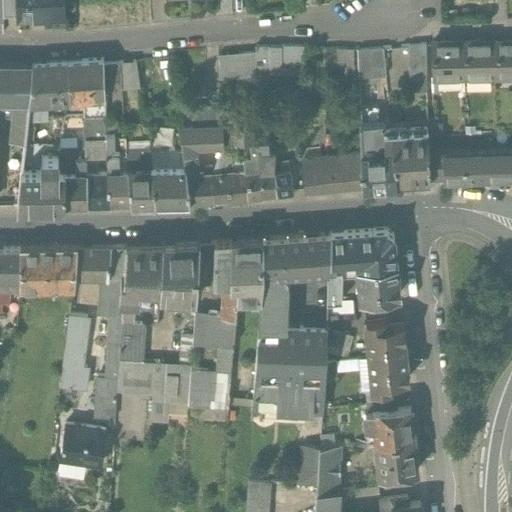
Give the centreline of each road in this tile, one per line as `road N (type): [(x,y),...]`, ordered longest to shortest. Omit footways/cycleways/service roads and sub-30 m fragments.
road 1 (residential): [(416,212),(0,224)]
road 2 (residential): [(0,47),(401,28)]
road 3 (residential): [(416,212),(443,511)]
